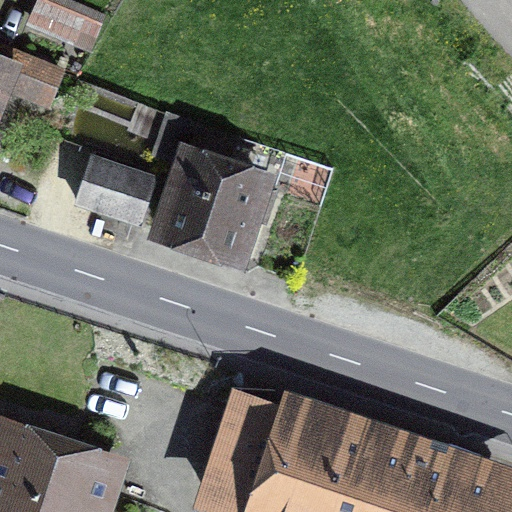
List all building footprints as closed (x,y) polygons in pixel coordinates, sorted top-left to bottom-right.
[(105,15),(70,0),(35,0),(26,22),(90,50),(105,15)] [(47,102),(60,69),(0,44),(0,89),(2,84),(47,102)] [(238,255),(248,223),(262,228),(275,184),(226,169),(237,132),(164,111),(152,152),(182,161),(161,231),(238,255)] [(152,177),(91,155),(74,199),(135,222),(152,177)] [(502,511),(511,482),(511,478),(240,391),(207,492),(251,506),(249,511),(502,511)] [(0,511),(110,511),(130,455),(0,411),(0,511)]
